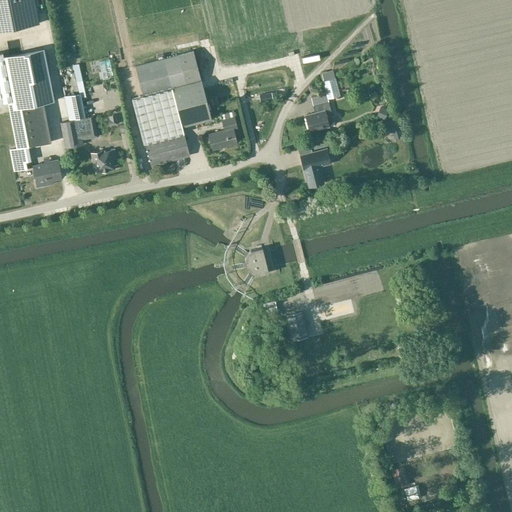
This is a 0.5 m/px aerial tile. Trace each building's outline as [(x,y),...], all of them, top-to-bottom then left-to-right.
[(0,0),(0,30),(31,25),(39,23),(34,0),(0,0)] [(45,50),(3,58),(5,69),(11,100),(13,108),(13,109),(42,103),(55,100),(45,50)] [(142,144),(145,143),(151,165),(189,155),(182,126),(211,118),(193,50),(164,58),(163,54),(157,56),(158,59),(134,65),(143,95),(131,99),(142,144)] [(5,69),(3,58),(2,52),(0,52),(0,102),(11,100),(5,69)] [(338,88),(335,79),(326,81),(328,91),(330,100),(341,97),(339,88),(338,88)] [(258,95),(259,100),(260,102),(273,99),(272,98),(272,93),(258,95)] [(334,124),(332,116),(333,116),(328,101),(313,105),(315,112),(305,115),(309,130),(320,128),(320,129),(329,126),(334,124)] [(13,109),(8,110),(15,148),(34,145),(34,147),(38,146),(38,144),(50,142),(42,103),(13,109)] [(384,119),(388,110),(383,108),(379,117),(384,119)] [(233,111),(220,114),(224,130),(209,134),(212,149),(237,143),(233,128),(237,127),(233,111)] [(118,122),(116,115),(109,117),(110,120),(108,120),(109,124),(118,122)] [(97,136),(93,116),(60,122),(65,148),(83,144),(82,139),(97,136)] [(386,129),(391,131),(393,131),(395,139),(401,137),(397,120),(384,123),(386,129)] [(303,169),(308,186),(324,182),(320,166),(331,163),(327,148),(299,155),(303,169)] [(103,149),(91,152),(96,173),(114,168),(114,165),(118,164),(115,149),(103,152),(103,149)] [(12,156),(14,165),(23,162),(21,154),(12,156)] [(47,181),(63,178),(59,160),(50,162),(50,164),(33,167),(37,188),(48,185),(47,181)] [(269,272),(267,264),(263,246),(251,249),(246,259),(249,270),(258,275),(269,272)] [(274,301),(262,303),(265,316),(277,313),(274,301)] [(301,312),(286,315),(292,340),(307,336),(301,312)]
